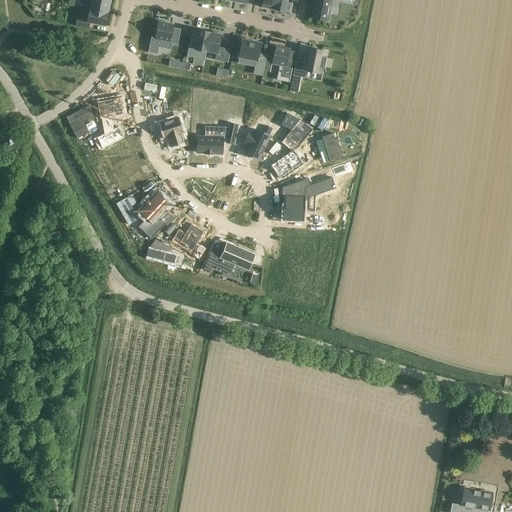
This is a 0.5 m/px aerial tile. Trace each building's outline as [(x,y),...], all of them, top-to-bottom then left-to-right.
[(86,0),(85,8),(85,9),(90,10),(107,13),(110,1),(105,0),(86,0)] [(274,9),(275,0),(262,0),(261,7),(266,8),(273,9),(274,9)] [(275,0),(274,9),(289,12),(291,3),(287,2),(286,0),(275,0)] [(315,0),(314,5),(313,5),(312,10),(313,11),(312,18),(328,22),(332,0),(315,0)] [(77,19),(76,26),(88,28),(89,22),(105,25),(107,13),(90,10),(87,21),(77,19)] [(173,26),(168,25),(168,23),(158,21),(155,38),(151,37),(148,52),(157,54),(159,46),(169,44),(169,43),(177,44),(181,29),(173,27),(173,26)] [(210,32),(198,29),(195,44),(189,43),(187,54),(204,58),(206,51),(206,52),(210,32)] [(212,31),(212,32),(210,32),(206,52),(216,53),(215,60),(227,62),(230,49),(218,47),(221,34),(219,34),(219,32),(212,31)] [(263,71),(266,55),(265,55),(258,54),(260,43),(254,42),(255,41),(248,40),(242,39),(241,40),(241,41),(239,40),(238,48),(240,48),(240,49),(238,56),(256,60),(253,74),(261,75),(261,76),(262,76),(263,71)] [(275,45),(273,55),(267,53),(266,55),(265,61),(271,63),(271,64),(279,66),(276,80),(289,82),(293,61),(287,60),(290,48),(275,45)] [(323,67),(326,53),(307,49),(303,68),(320,72),(321,67),(323,68),(324,67),(323,67)] [(297,93),(301,77),(293,75),(290,91),(297,93)] [(104,133),(96,138),(102,149),(123,138),(118,127),(113,129),(111,117),(123,114),(123,115),(120,97),(119,97),(97,102),(97,101),(96,101),(100,119),(101,118),(104,133)] [(89,106),(66,117),(77,138),(88,133),(83,122),(94,116),(89,106)] [(286,113),(281,125),(291,130),(300,119),(286,113)] [(159,123),(158,124),(163,138),(168,136),(171,146),(171,147),(185,143),(185,142),(184,142),(181,132),(182,132),(183,132),(178,117),(178,118),(159,124),(159,123)] [(289,152),(270,164),(279,178),(303,162),(294,148),(294,149),(293,147),(310,125),(301,118),(300,119),(291,130),(280,144),(289,152)] [(197,136),(196,153),(205,153),(205,154),(213,154),(213,153),(222,154),(223,142),(226,142),(225,142),(233,144),(238,125),(230,123),(229,127),(215,127),(215,137),(197,136)] [(248,132),(243,143),(249,146),(246,153),(258,159),(269,136),(269,135),(272,128),(268,126),(264,133),(257,130),(254,135),(248,132)] [(335,134),(322,138),(329,161),(342,157),(335,134)] [(102,149),(96,138),(90,141),(96,152),(102,149)] [(8,146),(9,149),(10,151),(12,156),(19,153),(15,144),(9,146),(8,146)] [(116,178),(121,187),(137,180),(136,179),(133,171),(137,169),(133,160),(136,158),(129,144),(120,148),(119,147),(114,150),(115,151),(105,155),(112,170),(124,164),(128,172),(116,178)] [(332,169),(333,170),(335,176),(335,177),(347,172),(348,173),(352,171),(349,162),(331,169),(332,170),(332,169)] [(282,218),(282,220),(284,220),(285,219),(287,219),(287,220),(299,220),(302,220),(302,221),(305,221),(305,219),(302,219),(303,214),(303,210),(303,208),(308,209),(309,196),(315,194),(314,194),(317,193),(320,192),(323,191),(329,189),(335,187),(333,182),(334,182),(332,178),(333,177),(332,176),(321,180),(319,181),(315,182),(313,183),(298,188),(297,195),(295,195),(292,195),(291,195),(284,194),(284,196),(284,200),(284,204),(284,206),(283,207),(285,207),(285,210),(284,210),(284,214),(284,219),(282,218)] [(146,218),(138,226),(151,239),(166,223),(158,216),(170,204),(158,193),(152,200),(151,199),(144,205),(145,206),(139,212),(146,218)] [(178,228),(170,240),(190,253),(190,252),(192,253),(191,254),(199,259),(206,248),(199,243),(198,244),(196,242),(204,231),(188,221),(182,231),(178,228)] [(307,255),(309,245),(301,244),(289,242),(288,252),(282,251),(280,262),(279,262),(280,263),(280,265),(279,265),(280,265),(278,280),(296,282),(296,281),(297,271),(300,271),(302,255),(307,255)] [(206,264),(203,269),(210,272),(212,265),(229,272),(233,263),(238,265),(248,269),(251,263),(254,255),(227,243),(226,244),(221,243),(215,257),(209,255),(206,264)] [(462,505),(460,511),(479,511),(480,508),(489,510),(491,497),(492,493),(480,491),(479,491),(474,490),(475,490),(474,490),(464,488),(463,490),(461,505),(462,505)]
